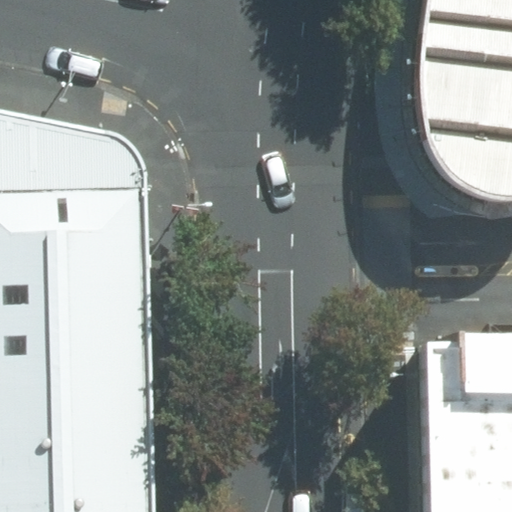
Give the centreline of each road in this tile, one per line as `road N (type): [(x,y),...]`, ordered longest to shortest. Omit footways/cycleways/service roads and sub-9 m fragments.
road 1 (residential): [(277,25),(269,153),(273,511)]
road 2 (residential): [(132,0),(277,25)]
